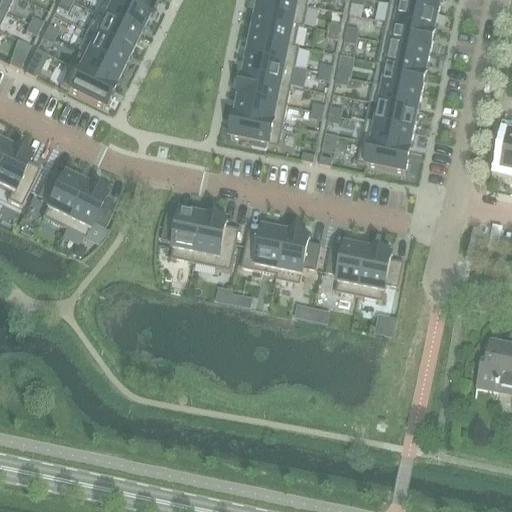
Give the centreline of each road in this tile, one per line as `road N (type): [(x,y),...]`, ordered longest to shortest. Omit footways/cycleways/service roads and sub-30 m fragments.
road 1 (residential): [(447,237),(136,172),(0,105)]
road 2 (primary): [(208,511),(0,467)]
road 3 (residential): [(454,204),(498,0)]
road 4 (residential): [(511,308),(441,293),(447,237)]
